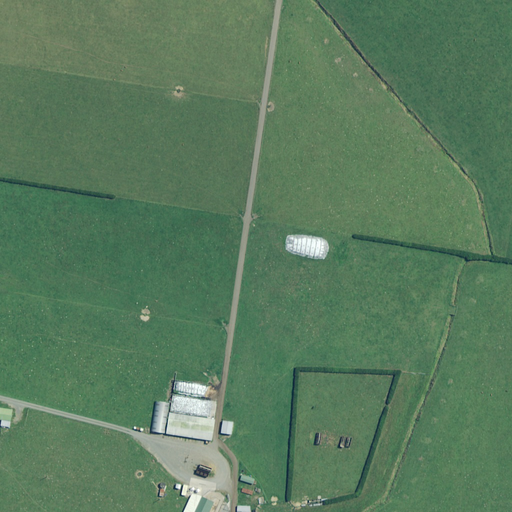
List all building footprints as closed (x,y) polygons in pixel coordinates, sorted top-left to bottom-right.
[(173,394),(210,399),(212,386),(175,381),(173,394)] [(210,399),(173,394),(170,410),(207,416),(210,399)] [(169,404),(156,402),(151,432),(165,434),(169,404)] [(13,410),(0,408),(0,420),(2,421),(1,426),(11,428),(13,410)] [(216,420),(170,413),(167,434),(213,441),(216,420)] [(233,422),(221,420),(220,433),(231,435),(233,422)] [(254,479),(241,475),(239,481),(253,485),(254,479)] [(208,511),(213,502),(192,492),(182,511),(208,511)] [(323,505),(322,498),(307,500),(309,508),(323,505)]
